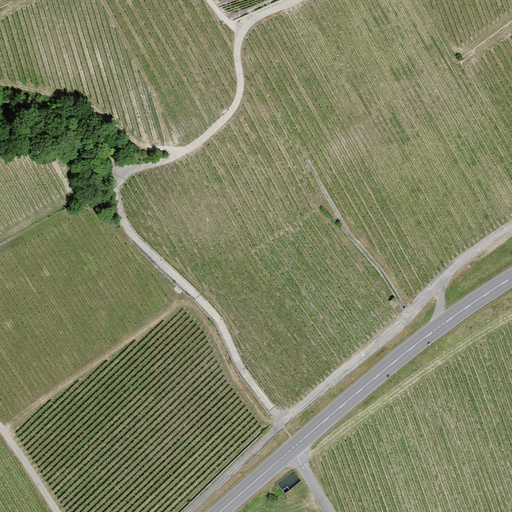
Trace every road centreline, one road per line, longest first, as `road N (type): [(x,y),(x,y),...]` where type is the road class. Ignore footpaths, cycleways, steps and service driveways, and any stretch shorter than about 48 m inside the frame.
road 1 (track): [(282,421),(242,371),(219,320),(128,230),(113,182),(213,131),(236,105),(237,30),(290,0)]
road 2 (track): [(446,273),(189,511)]
road 3 (secondary): [(292,448),(411,347),(511,277)]
road 4 (track): [(511,225),(446,273),(435,329)]
